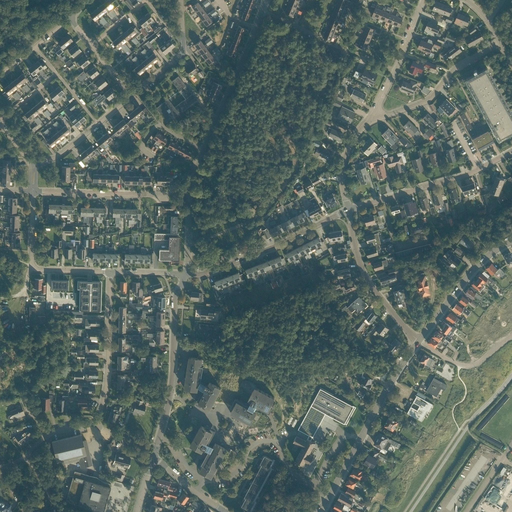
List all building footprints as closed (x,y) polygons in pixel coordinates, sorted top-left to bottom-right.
[(108,0),(107,0),(104,3),(112,13),(114,12),(112,10),(119,5),(115,0),(111,3),(108,0)] [(130,9),(134,7),(128,0),(125,0),(124,2),(130,9)] [(195,12),(208,2),(207,0),(206,0),(200,5),(198,2),(192,7),(195,12)] [(304,5),(298,2),(293,0),(289,0),(287,5),(295,9),(297,4),(304,7),(304,5)] [(252,9),(254,4),(247,1),(245,6),(252,9)] [(199,16),(205,12),(203,9),(210,4),(208,2),(195,12),(199,16)] [(448,6),(436,2),(433,10),(447,16),(449,16),(451,9),(447,8),(448,6)] [(114,16),(112,13),(104,3),(99,7),(104,13),(106,11),(112,18),(114,16)] [(348,9),(345,8),(337,4),(334,11),(342,14),(344,10),(349,12),(350,9),(348,8),(348,9)] [(302,12),(295,9),(287,5),(284,12),(292,15),(294,11),(298,13),(297,15),(299,16),(302,12)] [(379,19),(382,11),(378,9),(379,6),(377,5),(372,16),(379,19)] [(250,15),(252,9),(245,6),(243,12),(250,15)] [(101,15),(104,13),(99,7),(94,11),(99,17),(101,19),(105,24),(107,22),(101,15)] [(386,22),(389,14),(384,12),(386,8),(384,8),(382,11),(379,19),(386,22)] [(211,15),(216,11),(214,9),(207,15),(205,12),(199,16),(202,21),(208,17),(208,16),(211,15)] [(392,24),(396,16),(391,15),(392,11),(390,10),(389,14),(386,22),(392,24)] [(95,21),(99,17),(94,11),(90,15),(95,21)] [(347,16),(342,14),(334,11),(331,18),(339,21),(341,16),(346,18),(347,16)] [(248,20),(250,15),(243,12),(241,18),(248,20)] [(150,26),(155,32),(160,28),(157,24),(154,26),(150,21),(153,19),(148,13),(143,17),(150,26)] [(397,13),(396,16),(392,24),(399,27),(402,19),(398,17),(399,14),(397,13)] [(470,18),(458,13),(454,23),(460,26),(461,23),(467,26),(470,18)] [(148,28),(150,26),(143,17),(138,21),(143,27),(146,25),(148,28)] [(208,17),(202,21),(206,26),(212,21),(208,17)] [(344,23),(339,21),(331,18),(329,24),(337,28),(338,23),(344,25),(344,23)] [(428,22),(426,29),(438,33),(440,26),(428,22)] [(342,30),(337,28),(329,24),(326,31),(334,34),(336,30),(341,32),(342,30)] [(235,32),(243,34),(245,29),(237,26),(235,32)] [(131,37),(133,39),(137,44),(139,42),(133,35),(136,33),(131,27),(126,31),(131,37)] [(148,34),(142,27),(139,30),(145,37),(148,34)] [(360,32),(364,33),(372,37),(374,30),(366,27),(365,31),(361,30),(360,32)] [(469,38),(466,40),(470,47),(483,39),(480,32),(475,35),(474,32),(476,30),(474,27),(469,31),(471,34),(468,35),(469,38)] [(127,40),(131,37),(126,31),(122,35),(127,40)] [(339,36),(334,34),(326,31),(323,38),(327,39),(326,42),(329,43),(330,41),(331,41),(333,36),(338,38),(339,36)] [(241,40),(243,34),(235,32),(233,37),(241,40)] [(369,43),(372,37),(364,33),(362,38),(358,37),(358,39),(361,40),(369,43)] [(68,35),(58,43),(63,49),(73,41),(68,35)] [(124,42),(127,40),(122,35),(117,38),(122,44),(124,46),(128,51),(130,49),(124,42)] [(148,41),(151,44),(157,38),(155,35),(148,41)] [(160,38),(169,50),(174,46),(169,40),(167,42),(162,36),(160,38)] [(239,46),(241,40),(233,37),(231,43),(239,46)] [(117,48),(122,44),(117,38),(113,42),(117,48)] [(165,54),(169,50),(160,38),(158,39),(163,45),(160,48),(165,54)] [(202,55),(207,50),(205,47),(213,42),(211,40),(206,43),(204,45),(198,50),(202,55)] [(366,50),(369,43),(361,40),(359,45),(356,43),(355,45),(366,50)] [(152,46),(151,44),(148,41),(145,44),(149,49),(150,48),(152,51),(155,49),(152,46)] [(200,41),(194,45),(198,50),(204,45),(200,41)] [(432,45),(421,41),(418,49),(429,53),(432,45)] [(237,51),(239,46),(231,43),(229,48),(237,51)] [(81,51),(76,45),(69,51),(74,57),(81,51)] [(446,53),(451,59),(462,51),(457,45),(446,53)] [(235,57),(237,51),(229,48),(227,54),(235,57)] [(143,50),(153,63),(158,59),(153,54),(150,56),(145,49),(143,50)] [(149,67),(153,63),(143,50),(141,52),(147,59),(144,61),(149,67)] [(205,59),(211,55),(207,50),(202,55),(205,59)] [(211,55),(205,59),(209,64),(215,60),(211,55)] [(90,62),(85,56),(76,63),(79,67),(81,65),(83,68),(90,62)] [(149,67),(144,61),(141,63),(136,56),(134,58),(137,63),(139,65),(144,71),(149,67)] [(40,74),(44,79),(47,77),(42,70),(46,67),(43,63),(41,64),(38,61),(33,65),(40,74)] [(413,61),(410,68),(411,68),(409,71),(410,72),(415,74),(416,74),(417,71),(422,73),(424,65),(413,61)] [(189,76),(198,69),(194,64),(185,71),(189,76)] [(38,76),(40,74),(33,65),(28,69),(33,75),(36,73),(38,76)] [(139,75),(144,71),(139,65),(135,69),(139,75)] [(79,75),(76,77),(80,81),(82,79),(83,80),(90,75),(92,78),(98,73),(94,68),(90,71),(90,70),(85,74),(84,71),(79,75)] [(361,78),(373,84),(377,75),(366,69),(361,78)] [(355,70),(353,76),(358,79),(361,73),(355,70)] [(481,134),(473,139),(478,148),(493,140),(490,134),(496,130),(501,138),(511,131),(511,116),(486,70),(479,74),(476,70),(474,71),(476,75),(469,80),(494,126),(480,133),(481,134)] [(24,86),(28,91),(30,89),(26,84),(24,82),(27,80),(22,74),(18,78),(22,84),(24,86)] [(188,97),(192,94),(186,86),(178,76),(171,81),(179,91),(182,89),(188,97)] [(211,88),(220,91),(222,86),(216,83),(218,81),(210,77),(209,80),(211,81),(210,84),(212,85),(211,88)] [(18,87),(22,84),(18,78),(13,82),(18,87)] [(107,83),(102,78),(94,85),(92,82),(88,86),(92,91),(98,87),(100,89),(107,83)] [(410,84),(404,82),(401,89),(413,94),(416,86),(417,83),(411,80),(410,84)] [(13,91),(18,87),(13,82),(8,85),(13,91)] [(8,95),(13,91),(8,85),(4,89),(8,95)] [(54,91),(61,99),(63,98),(61,95),(64,92),(59,87),(54,91)] [(97,97),(94,99),(98,105),(101,102),(107,98),(109,100),(116,94),(111,88),(102,96),(100,94),(97,97)] [(220,91),(211,88),(210,91),(207,89),(205,95),(216,100),(220,91)] [(362,102),(366,95),(352,88),(350,91),(353,92),(351,96),(362,102)] [(59,101),(61,99),(54,91),(49,94),(54,100),(57,98),(59,101)] [(192,94),(188,97),(174,108),(167,99),(156,108),(166,119),(167,119),(168,120),(169,120),(170,120),(170,119),(171,119),(178,114),(181,117),(185,115),(182,111),(197,99),(192,94)] [(38,103),(43,109),(48,105),(43,99),(38,103)] [(342,102),(335,99),(332,104),(340,108),(342,102)] [(441,105),(440,106),(448,115),(455,108),(447,99),(444,102),(443,102),(440,105),(441,105)] [(39,113),(43,109),(38,103),(34,107),(39,113)] [(134,110),(139,117),(143,114),(145,116),(149,113),(145,108),(142,110),(139,106),(134,110)] [(36,115),(39,113),(34,107),(29,111),(40,123),(42,122),(36,115)] [(342,107),(338,115),(337,117),(349,123),(350,121),(351,122),(355,113),(342,107)] [(135,120),(139,117),(134,110),(129,115),(132,119),(129,121),(133,126),(137,122),(135,120)] [(38,125),(40,123),(29,111),(25,115),(29,120),(32,118),(38,125)] [(74,114),(81,123),(86,119),(81,113),(78,115),(76,112),(75,113),(74,114)] [(459,114),(471,135),(475,133),(463,112),(459,114)] [(76,127),(81,123),(74,114),(69,118),(72,122),(74,125),(76,127)] [(428,114),(423,119),(432,128),(436,123),(438,125),(441,123),(439,121),(440,121),(437,118),(434,120),(428,114)] [(133,126),(129,121),(126,123),(123,119),(118,124),(123,130),(126,127),(129,129),(133,126)] [(60,130),(65,136),(70,132),(65,126),(62,128),(57,121),(55,123),(59,128),(58,128),(60,130)] [(416,138),(421,133),(417,130),(418,129),(409,121),(403,127),(412,135),(413,135),(416,138)] [(450,135),(443,122),(440,125),(443,131),(443,132),(446,137),(450,135)] [(119,133),(123,130),(118,124),(113,128),(116,132),(113,134),(117,139),(121,135),(119,133)] [(332,129),(329,128),(326,133),(329,134),(329,136),(340,141),(343,134),(332,129)] [(61,139),(56,134),(53,136),(47,129),(46,130),(56,143),(61,139)] [(392,145),(398,139),(388,129),(382,135),(392,145)] [(51,147),(56,143),(46,130),(44,132),(49,139),(47,141),(51,147)] [(61,139),(65,136),(60,130),(56,134),(61,139)] [(427,130),(423,135),(428,139),(432,135),(427,130)] [(156,146),(163,136),(158,132),(153,139),(156,141),(154,144),(156,146)] [(117,139),(113,134),(110,137),(107,133),(102,137),(107,143),(110,140),(112,143),(117,139)] [(168,139),(163,136),(156,146),(158,147),(160,144),(163,146),(168,139)] [(403,136),(399,140),(408,148),(408,147),(409,148),(412,145),(403,136)] [(103,146),(107,143),(102,137),(97,141),(100,145),(97,148),(101,152),(105,149),(103,146)] [(376,148),(375,146),(376,145),(370,138),(367,141),(368,142),(362,149),(368,155),(376,148)] [(171,154),(176,144),(171,141),(167,148),(171,150),(169,153),(171,154)] [(178,154),(182,146),(176,144),(171,154),(173,156),(175,152),(178,154)] [(381,152),(380,152),(382,154),(387,150),(382,145),(378,149),(381,152)] [(101,152),(97,148),(94,150),(91,146),(86,150),(91,156),(94,153),(96,156),(101,152)] [(181,160),(187,149),(182,146),(178,154),(181,155),(179,159),(181,160)] [(329,160),(332,153),(322,148),(321,150),(318,148),(315,154),(319,156),(319,155),(329,160)] [(449,162),(456,160),(452,148),(445,150),(449,162)] [(181,160),(183,161),(185,158),(188,159),(192,152),(187,149),(181,160)] [(87,159),(91,156),(86,150),(80,154),(84,158),(81,161),(85,165),(89,162),(87,159)] [(433,167),(441,165),(437,152),(430,155),(433,167)] [(380,157),(367,161),(369,166),(368,166),(369,168),(374,166),(373,164),(381,162),(380,157)] [(397,173),(402,172),(400,164),(403,163),(402,157),(394,159),(393,157),(389,159),(389,161),(387,161),(389,167),(395,166),(397,173)] [(416,172),(424,170),(420,158),(412,160),(416,172)] [(62,173),(70,173),(70,169),(73,169),(73,167),(75,167),(75,163),(69,163),(69,167),(62,167),(62,173)] [(379,179),(387,176),(383,164),(376,166),(379,179)] [(361,184),(369,182),(365,169),(357,171),(361,184)] [(163,185),(163,175),(160,175),(160,173),(154,172),(154,178),(157,179),(157,185),(163,185)] [(70,178),(70,173),(62,173),(61,180),(73,180),(73,183),(79,183),(79,177),(73,176),(73,178),(70,178)] [(163,175),(163,185),(169,185),(169,179),(172,179),(172,173),(167,173),(167,176),(163,175)] [(496,177),(490,192),(498,195),(504,180),(496,177)] [(307,190),(313,187),(311,182),(305,185),(307,190)] [(475,198),(473,192),(476,191),(474,183),(468,185),(472,199),(475,198)] [(468,185),(462,187),(464,194),(468,193),(470,199),(472,199),(468,185)] [(455,189),(449,191),(451,200),(454,199),(455,203),(460,201),(459,197),(458,198),(455,189)] [(331,198),(325,201),(327,207),(330,205),(331,207),(338,204),(332,193),(329,195),(331,198)] [(444,204),(441,193),(434,195),(436,204),(436,205),(437,208),(445,206),(446,211),(450,210),(448,203),(444,204)] [(505,196),(499,200),(502,205),(508,200),(505,196)] [(309,198),(312,204),(317,214),(323,211),(317,200),(315,201),(312,197),(309,198)] [(430,207),(427,197),(420,199),(423,209),(430,207)] [(257,204),(255,199),(246,202),(249,209),(254,207),(253,206),(257,204)] [(411,202),(404,204),(408,215),(413,213),(414,215),(418,214),(415,203),(412,204),(411,202)] [(312,217),(317,214),(312,204),(309,206),(310,208),(308,209),(309,212),(310,215),(312,217)] [(55,213),(55,205),(49,205),(49,207),(46,207),(45,214),(49,214),(49,213),(52,213),(52,214),(52,219),(55,219),(55,216),(55,213)] [(398,205),(391,207),(393,213),(397,212),(399,218),(405,217),(403,210),(400,211),(398,205)] [(297,216),(300,223),(306,220),(302,213),(299,215),(296,209),(294,210),(295,213),(296,216),(297,216)] [(171,224),(179,225),(179,216),(177,216),(177,214),(171,213),(171,216),(169,216),(168,224),(171,224)] [(295,226),(291,219),(288,220),(287,218),(286,217),(285,215),(283,216),(289,229),(295,226)] [(385,228),(383,223),(386,222),(383,215),(377,217),(376,215),(365,218),(367,225),(378,221),(379,227),(380,227),(381,229),(385,228)] [(283,231),(289,229),(283,216),(280,217),(283,223),(280,224),(283,231)] [(295,226),(300,223),(297,216),(296,216),(291,219),(295,226)] [(171,224),(168,224),(163,224),(163,229),(166,229),(166,228),(171,228),(170,233),(178,233),(179,225),(171,224)] [(278,234),(283,231),(280,224),(274,227),(278,234)] [(413,227),(414,233),(424,231),(423,225),(413,227)] [(272,237),(278,234),(274,227),(269,230),(272,237)] [(11,240),(20,240),(20,233),(7,233),(7,231),(5,231),(5,236),(7,236),(7,235),(11,235),(11,240)] [(374,245),(381,243),(378,233),(366,237),(368,243),(373,242),(374,245)] [(159,249),(159,260),(170,260),(170,261),(179,261),(179,238),(179,237),(178,237),(178,234),(167,234),(167,239),(169,239),(169,249),(159,249)] [(469,249),(474,243),(464,235),(459,242),(469,249)] [(317,247),(323,244),(319,237),(313,240),(317,247)] [(308,243),(312,250),(315,248),(318,254),(320,253),(318,250),(317,247),(313,240),(308,243)] [(308,251),(312,250),(308,243),(302,246),(306,253),(307,255),(309,258),(311,257),(308,251)] [(85,250),(79,249),(79,245),(76,245),(76,251),(78,251),(78,258),(85,258),(85,250)] [(368,257),(378,255),(377,250),(380,249),(379,245),(375,246),(376,248),(366,251),(368,257)] [(52,246),(48,246),(47,251),(51,251),(50,257),(57,257),(57,249),(56,249),(56,246),(52,246)] [(73,250),(73,246),(66,246),(66,249),(65,249),(64,258),(71,258),(71,250),(73,250)] [(301,255),(306,253),(302,246),(297,248),(301,255)] [(131,251),(131,248),(129,248),(128,255),(125,255),(125,252),(122,252),(122,259),(125,259),(124,262),(131,262),(131,254),(131,251)] [(295,258),(301,255),(297,248),(292,251),(295,258)] [(292,251),(286,254),(289,261),(293,259),(296,265),(298,268),(300,267),(295,258),(292,251)] [(338,262),(348,260),(346,254),(337,255),(337,256),(334,256),(334,259),(338,259),(338,262)] [(457,266),(461,261),(452,254),(448,260),(450,261),(449,262),(451,264),(452,263),(457,266)] [(274,259),(277,266),(280,265),(283,264),(280,256),(274,259)] [(272,268),(277,266),(274,259),(269,261),(272,268)] [(444,259),(442,261),(449,267),(451,265),(444,259)] [(373,264),(375,271),(384,268),(383,265),(388,263),(387,260),(373,264)] [(269,269),(272,268),(269,261),(263,263),(268,276),(269,279),(272,278),(269,269)] [(268,276),(263,263),(257,265),(260,273),(263,272),(265,277),(268,276)] [(491,264),(486,268),(492,275),(495,273),(497,275),(498,274),(499,275),(499,274),(502,277),(505,274),(500,268),(498,270),(495,267),(494,267),(491,264)] [(257,274),(260,273),(257,265),(251,268),(254,275),(257,274)] [(248,277),(254,275),(251,268),(246,270),(248,277)] [(339,278),(351,276),(349,269),(338,271),(339,278)] [(233,275),(236,282),(241,280),(239,273),(233,275)] [(477,279),(484,285),(486,283),(487,283),(489,280),(492,282),(493,281),(489,276),(487,279),(481,273),(478,277),(479,278),(477,279)] [(237,285),(236,282),(233,275),(227,277),(230,284),(233,283),(235,289),(238,288),(237,285)] [(396,275),(392,276),(389,277),(388,275),(380,277),(382,284),(390,281),(391,283),(398,281),(396,275)] [(429,294),(430,294),(429,292),(430,291),(429,289),(430,288),(427,281),(426,278),(425,278),(425,276),(423,277),(419,278),(417,279),(418,283),(417,283),(418,285),(417,287),(418,289),(419,290),(420,292),(421,294),(422,294),(422,296),(423,296),(429,294)] [(226,286),(230,284),(227,277),(221,279),(224,287),(225,289),(227,288),(226,286)] [(42,279),(35,279),(34,289),(41,289),(41,293),(45,293),(45,285),(42,285),(42,279)] [(225,289),(224,287),(221,279),(215,281),(218,289),(222,287),(225,296),(227,295),(225,289)] [(482,287),(484,285),(477,279),(476,281),(475,281),(472,284),(473,285),(472,287),(471,286),(470,287),(475,291),(476,290),(479,292),(483,288),(482,287)] [(79,281),(79,286),(79,289),(82,289),(81,291),(81,300),(81,306),(80,306),(80,310),(99,311),(99,306),(99,301),(100,292),(99,292),(99,286),(100,286),(100,282),(79,281)] [(139,283),(132,282),(132,291),(135,291),(135,293),(135,295),(135,296),(137,296),(137,298),(138,298),(138,304),(142,304),(143,289),(139,289),(139,283)] [(341,287),(344,293),(356,288),(353,282),(341,287)] [(160,283),(153,285),(154,289),(148,291),(150,296),(156,294),(155,292),(162,289),(160,283)] [(220,295),(216,284),(212,285),(216,297),(220,295)] [(469,288),(465,293),(472,299),(474,296),(479,300),(482,297),(478,293),(477,293),(476,292),(475,293),(474,292),(475,291),(470,287),(469,288)] [(404,289),(402,290),(401,289),(394,292),(398,304),(402,303),(403,306),(407,305),(404,298),(407,297),(404,289)] [(199,293),(192,292),(191,299),(198,300),(198,301),(202,302),(202,295),(199,294),(199,293)] [(469,300),(463,296),(459,301),(465,306),(469,300)] [(151,306),(151,309),(157,309),(158,307),(165,307),(165,306),(166,303),(165,303),(165,297),(158,297),(154,297),(154,306),(151,306)] [(360,312),(367,306),(359,297),(350,305),(347,308),(352,313),(356,309),(360,312)] [(471,312),(465,307),(464,309),(457,304),(453,309),(460,314),(462,311),(468,316),(469,316),(470,314),(470,313),(471,312)] [(29,307),(29,323),(45,324),(45,316),(35,316),(36,307),(29,307)] [(201,310),(201,318),(214,319),(214,313),(220,313),(220,309),(216,309),(215,309),(215,310),(215,312),(201,310)] [(366,319),(364,322),(367,324),(369,321),(372,323),(377,316),(371,312),(366,319)] [(463,325),(465,321),(462,319),(461,320),(450,312),(446,318),(453,323),(454,321),(460,325),(461,323),(463,325)] [(90,326),(99,326),(99,319),(85,319),(85,329),(90,329),(90,326)] [(361,320),(355,328),(358,330),(359,331),(363,326),(365,324),(363,322),(361,320)] [(443,321),(441,324),(445,326),(442,330),(447,334),(446,335),(449,337),(451,335),(452,333),(453,333),(454,331),(456,328),(453,326),(452,327),(447,323),(446,324),(443,321)] [(383,336),(388,329),(381,323),(378,328),(376,326),(371,332),(375,335),(378,331),(383,336)] [(200,324),(199,335),(216,337),(216,333),(213,332),(214,325),(200,324)] [(90,339),(98,339),(99,332),(92,332),(92,330),(87,330),(87,338),(84,337),(84,342),(90,342),(90,339)] [(438,342),(442,344),(446,339),(450,342),(452,339),(447,336),(445,338),(444,337),(444,336),(436,331),(432,336),(439,341),(438,342)] [(141,335),(132,335),(132,339),(138,339),(138,341),(137,341),(137,344),(141,344),(141,335)] [(401,343),(395,338),(389,347),(394,352),(401,343)] [(442,344),(438,342),(435,340),(431,338),(428,343),(434,348),(436,345),(440,347),(442,344)] [(84,355),(89,355),(89,352),(98,352),(98,345),(86,345),(86,350),(83,350),(83,351),(78,350),(78,354),(84,355)] [(203,369),(205,357),(200,354),(198,359),(189,357),(185,385),(184,389),(192,390),(197,391),(198,387),(203,389),(197,401),(196,403),(201,406),(203,404),(210,408),(214,401),(227,403),(232,405),(234,406),(231,413),(245,421),(250,423),(256,411),(255,410),(255,409),(257,406),(270,412),(275,402),(273,401),(274,398),(255,387),(251,395),(249,399),(252,400),(249,405),(236,398),(235,400),(219,392),(221,389),(207,381),(206,384),(201,381),(202,372),(203,369)] [(433,367),(436,361),(429,357),(424,354),(420,361),(425,364),(424,366),(428,368),(429,366),(430,366),(430,365),(433,367)] [(148,371),(156,372),(156,357),(149,357),(148,371)] [(98,358),(85,358),(85,362),(84,362),(84,368),(89,368),(89,365),(98,365),(98,358)] [(89,374),(85,374),(85,380),(91,381),(92,378),(97,378),(98,371),(89,371),(89,374)] [(373,380),(375,376),(369,373),(363,372),(362,375),(358,383),(361,384),(361,385),(369,389),(371,385),(373,380)] [(423,381),(421,384),(420,387),(436,396),(440,388),(444,390),(447,386),(433,378),(428,388),(424,385),(425,383),(423,381)] [(84,392),(94,393),(95,386),(87,386),(87,382),(80,381),(80,388),(84,388),(84,392)] [(297,436),(293,442),(294,442),(296,443),(299,445),(303,447),(295,461),(303,465),(305,461),(309,464),(310,464),(314,456),(313,456),(309,454),(315,443),(311,441),(327,411),(329,412),(329,413),(330,413),(331,413),(337,416),(336,418),(346,424),(355,407),(320,388),(311,405),(298,430),(299,430),(309,436),(306,441),(297,436)] [(66,393),(66,396),(62,396),(62,400),(58,400),(58,410),(65,410),(65,404),(68,404),(69,393),(66,393)] [(42,398),(41,410),(49,410),(49,402),(52,402),(52,395),(49,395),(49,398),(42,398)] [(127,395),(125,403),(131,405),(133,397),(127,395)] [(411,407),(407,413),(420,421),(426,410),(428,411),(432,404),(427,401),(427,400),(423,397),(422,399),(415,395),(417,396),(414,401),(419,404),(418,406),(420,406),(417,411),(411,407)] [(31,409),(26,398),(23,399),(27,411),(30,410),(31,409)] [(91,402),(86,402),(86,398),(78,398),(78,402),(81,402),(81,409),(91,409),(91,402)] [(137,400),(134,412),(143,414),(144,412),(144,410),(145,406),(141,405),(141,403),(142,403),(142,402),(137,400)] [(20,404),(15,406),(17,409),(10,411),(11,415),(9,416),(9,417),(10,419),(16,417),(17,420),(20,419),(19,417),(25,415),(20,404)] [(111,412),(108,420),(115,422),(116,417),(117,418),(118,414),(119,415),(121,407),(118,406),(117,411),(115,410),(112,409),(111,412)] [(292,416),(288,423),(295,426),(298,419),(292,416)] [(398,422),(389,417),(384,426),(393,431),(397,424),(398,424),(403,423),(403,420),(404,420),(403,419),(403,420),(400,419),(401,418),(400,418),(401,418),(400,418),(398,422)] [(208,443),(216,430),(210,427),(209,429),(201,425),(193,441),(190,445),(202,451),(204,448),(209,451),(204,460),(202,463),(201,464),(203,465),(202,468),(200,471),(202,472),(212,477),(213,474),(216,469),(218,465),(219,463),(227,450),(215,443),(213,446),(208,443)] [(19,435),(16,437),(21,444),(31,435),(26,429),(21,433),(20,432),(18,433),(19,435)] [(401,444),(380,433),(380,434),(379,434),(377,437),(378,437),(377,439),(376,439),(374,442),(375,443),(375,444),(379,446),(378,447),(381,448),(382,447),(387,450),(390,444),(399,448),(401,444)] [(79,460),(81,468),(92,465),(87,443),(86,440),(82,441),(81,434),(52,441),(57,462),(64,460),(65,464),(79,460)] [(383,455),(382,454),(373,450),(371,454),(369,453),(364,463),(373,467),(378,457),(381,459),(383,455)] [(116,454),(113,464),(128,468),(131,459),(116,454)] [(241,506),(250,511),(254,503),(253,502),(270,469),(269,468),(273,460),(265,456),(260,464),(262,465),(244,497),(246,498),(241,506)] [(354,469),(350,475),(363,482),(366,477),(362,475),(363,473),(362,473),(362,472),(357,469),(357,470),(354,469)] [(67,499),(62,497),(62,500),(104,511),(111,485),(104,483),(87,475),(75,472),(67,499)] [(353,480),(349,478),(346,484),(353,488),(355,484),(362,488),(363,484),(356,481),(354,480),(353,480)] [(159,479),(157,484),(165,486),(164,489),(172,491),(173,488),(168,487),(169,485),(170,485),(170,482),(166,481),(159,479)] [(155,491),(154,497),(161,499),(161,501),(165,502),(167,493),(163,492),(163,493),(155,491)] [(188,497),(183,493),(178,500),(176,502),(178,504),(180,502),(183,504),(184,504),(186,502),(185,502),(188,497)] [(350,496),(349,497),(341,493),(338,499),(343,502),(350,506),(353,499),(352,499),(353,498),(350,496)] [(342,503),(343,502),(338,499),(337,502),(336,502),(335,505),(334,505),(334,506),(334,507),(333,508),(341,511),(342,508),(348,511),(350,508),(344,505),(342,503)] [(201,505),(193,500),(191,504),(200,510),(198,511),(210,511),(211,511),(206,509),(206,508),(205,508),(206,507),(204,506),(203,506),(202,506),(201,505)] [(8,511),(10,505),(0,501),(0,511),(8,511)]
